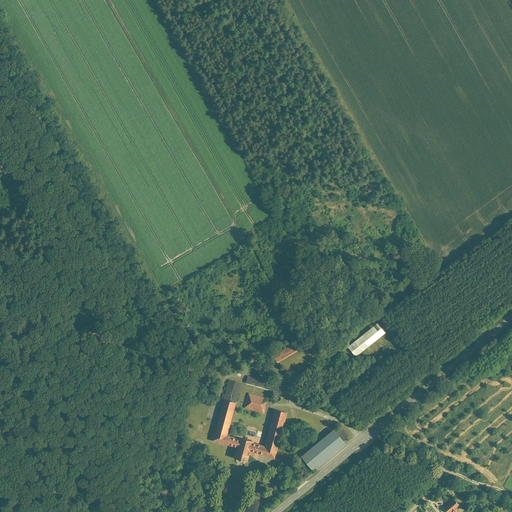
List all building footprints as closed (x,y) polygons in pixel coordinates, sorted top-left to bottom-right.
[(379,324),(349,348),(356,358),(387,334),(379,324)] [(320,340),(311,345),(317,357),(327,351),(320,340)] [(250,376),(247,384),(283,394),(285,386),(250,376)] [(224,400),(237,404),(242,384),(229,381),(224,400)] [(249,393),(245,410),(264,415),(268,398),(249,393)] [(276,410),(266,445),(228,435),(237,404),(224,400),(213,442),(239,449),(236,461),(250,465),(253,454),(276,459),(288,413),(276,410)] [(302,458),(313,471),(346,444),(335,431),(302,458)] [(454,500),(444,508),(447,511),(460,511),(457,509),(460,507),(454,500)]
